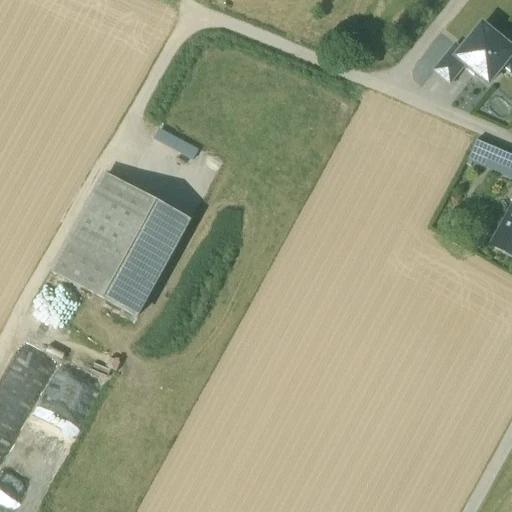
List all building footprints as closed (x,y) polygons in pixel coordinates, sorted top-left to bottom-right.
[(511,56),(511,49),(483,26),(462,51),(456,58),(465,66),(489,85),(511,56)] [(455,46),(434,72),(450,85),(465,66),(456,58),(462,51),(455,46)] [(192,225),(106,176),(52,271),(137,320),(192,225)] [(511,213),(499,239),(511,245),(511,251),(511,253),(511,213)] [(0,380),(0,447),(5,448),(10,437),(10,433),(19,415),(11,415),(16,405),(23,405),(25,400),(13,400),(13,392),(9,390),(14,380),(0,380)]
